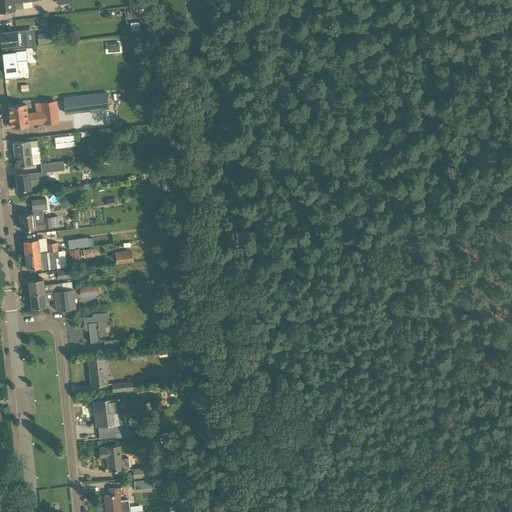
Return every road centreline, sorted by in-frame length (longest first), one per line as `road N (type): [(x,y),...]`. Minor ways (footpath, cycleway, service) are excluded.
road 1 (residential): [(77,511),(57,330),(13,329)]
road 2 (residential): [(33,511),(13,329)]
